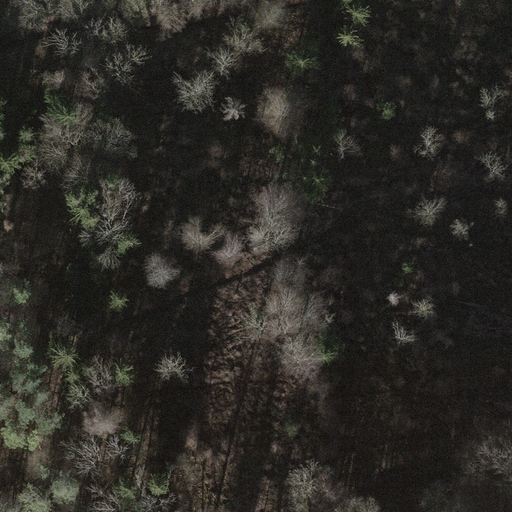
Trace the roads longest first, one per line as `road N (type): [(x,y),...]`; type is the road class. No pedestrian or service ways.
road 1 (track): [(0,43),(62,23),(267,0)]
road 2 (track): [(511,460),(449,460),(278,511)]
